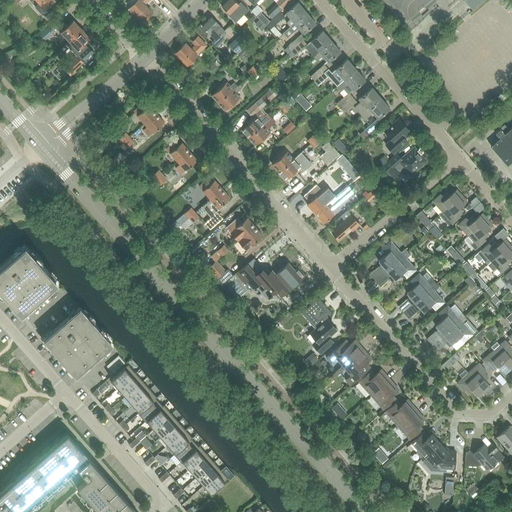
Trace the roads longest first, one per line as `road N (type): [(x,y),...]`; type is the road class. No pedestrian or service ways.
road 1 (tertiary): [(369,511),(50,150)]
road 2 (tertiary): [(44,155),(359,511)]
road 3 (residential): [(335,274),(144,56)]
road 4 (residential): [(335,274),(452,414),(488,416),(511,397)]
road 5 (residential): [(457,161),(321,0)]
road 6 (residential): [(335,274),(457,161)]
road 7 (residential): [(66,395),(165,506),(160,511)]
